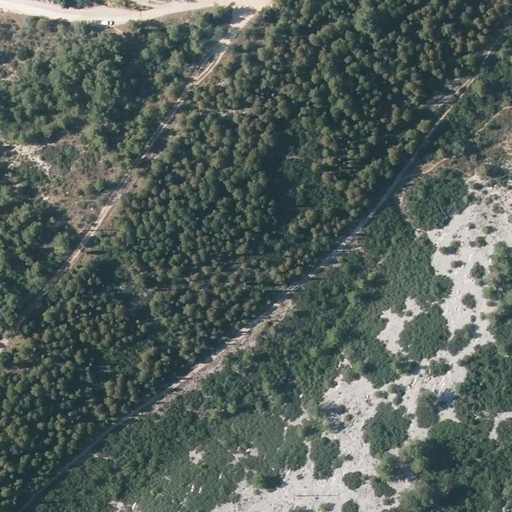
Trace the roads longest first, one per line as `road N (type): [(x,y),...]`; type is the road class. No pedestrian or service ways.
road 1 (track): [(17,511),(344,243),(511,19)]
road 2 (track): [(250,0),(0,347)]
road 3 (track): [(230,0),(104,18),(0,2)]
